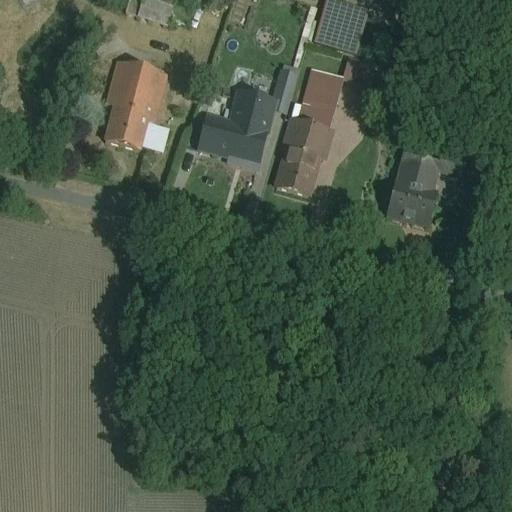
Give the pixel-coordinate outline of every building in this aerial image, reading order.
[(170,29),(171,24),(186,29),(193,5),(178,0),(132,0),(128,17),(170,29)] [(327,10),(317,45),(350,53),(359,18),(327,10)] [(352,63),(350,79),(372,81),(374,65),(352,63)] [(108,107),(113,108),(104,144),(144,155),(154,119),(160,120),(170,80),(119,67),(108,107)] [(338,135),(330,133),(345,80),(314,72),(300,125),(294,123),(276,190),(320,202),(338,135)] [(283,73),(275,103),(240,94),(232,125),(210,119),(201,152),(260,168),(275,113),(288,116),(299,77),(283,73)] [(192,134),(188,149),(199,152),(203,137),(192,134)] [(410,156),(402,187),(397,186),(388,220),(429,231),(438,196),(432,195),(440,164),(410,156)]
